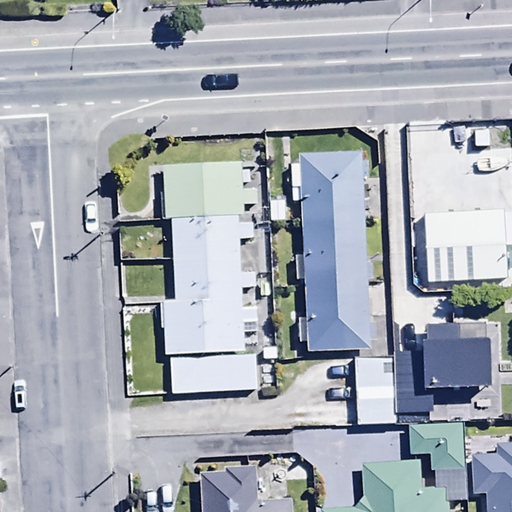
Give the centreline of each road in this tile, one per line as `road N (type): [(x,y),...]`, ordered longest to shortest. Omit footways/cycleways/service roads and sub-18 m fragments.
road 1 (trunk): [(511,57),(39,79)]
road 2 (residential): [(68,511),(39,79)]
